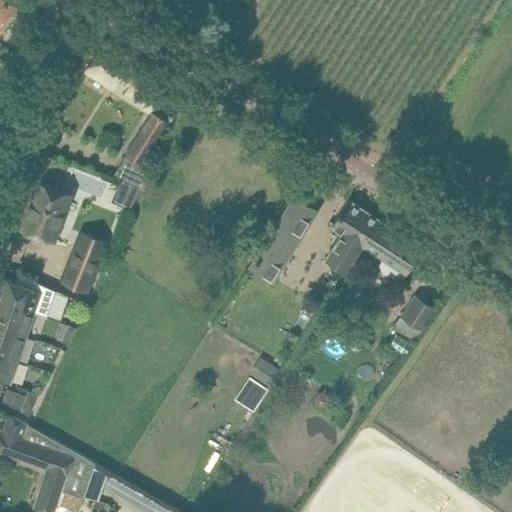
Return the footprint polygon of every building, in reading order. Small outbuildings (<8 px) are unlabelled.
[(0,0),(0,27),(5,27),(9,22),(8,17),(17,4),(11,0),(0,0)] [(104,39),(85,69),(149,110),(169,80),(104,39)] [(142,165),(155,144),(152,142),(166,121),(152,113),(125,156),(142,165)] [(125,156),(115,172),(141,185),(148,169),(142,165),(125,156)] [(111,197),(126,204),(135,187),(120,179),(111,197)] [(72,193),(37,180),(19,227),(54,240),(72,193)] [(342,231),(324,258),(343,270),(361,244),(379,218),(349,198),(338,215),(332,224),(342,231)] [(260,259),(255,265),(275,278),(279,272),(285,262),(309,224),(316,214),(296,202),(290,212),(265,250),(260,259)] [(379,218),(361,244),(383,257),(378,264),(379,268),(397,279),(401,278),(405,272),(411,263),(422,246),(379,218)] [(106,241),(81,231),(62,279),(87,288),(106,241)] [(223,272),(231,259),(209,244),(206,248),(202,246),(196,254),(223,272)] [(2,276),(0,282),(0,300),(34,312),(46,316),(54,290),(18,274),(16,281),(2,276)] [(414,338),(435,306),(416,293),(394,325),(414,338)] [(34,312),(0,300),(0,326),(26,335),(34,312)] [(69,341),(76,327),(68,323),(62,338),(69,341)] [(0,352),(18,359),(26,335),(0,326),(0,352)] [(0,393),(0,394),(5,379),(7,379),(11,381),(18,359),(0,352),(0,393)] [(280,368),(260,356),(249,372),(269,385),(280,368)] [(7,387),(2,401),(21,407),(22,408),(22,410),(30,414),(39,393),(29,389),(29,388),(17,383),(15,390),(7,387)] [(28,423),(29,421),(9,414),(3,431),(2,430),(0,434),(0,450),(46,467),(34,506),(53,511),(54,511),(58,502),(80,509),(96,461),(28,423)] [(110,475),(105,486),(123,496),(130,484),(112,474),(111,476),(110,475)]
